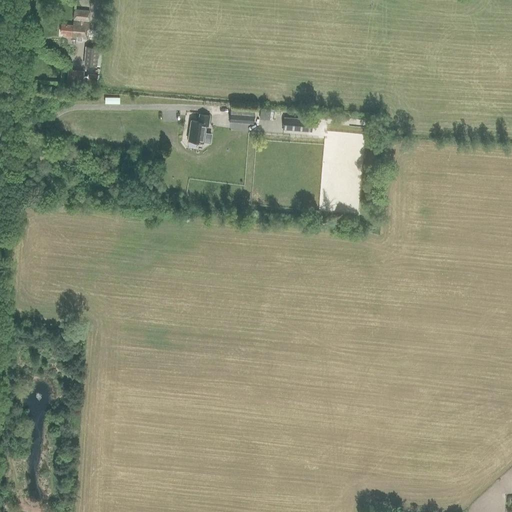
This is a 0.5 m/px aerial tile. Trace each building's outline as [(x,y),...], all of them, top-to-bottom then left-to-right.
[(79,22),(73,22),(72,25),(60,24),(60,33),(64,34),(64,37),(76,38),(76,40),(81,41),(81,38),(86,38),(87,23),(82,22),(82,20),(88,21),(88,11),(74,9),(73,19),(79,20),(79,22)] [(98,47),(85,46),(84,65),(97,66),(98,47)] [(67,79),(83,78),(83,69),(66,69),(67,79)] [(87,84),(97,85),(98,75),(87,74),(87,84)] [(254,110),(230,108),(229,122),(253,124),(253,120),(254,110)] [(253,120),(276,122),(276,110),(254,108),(254,110),(253,120)] [(208,126),(209,116),(200,114),(199,122),(191,121),(189,140),(203,142),(205,126),(208,126)] [(283,129),(305,131),(306,118),(284,116),(283,129)]
